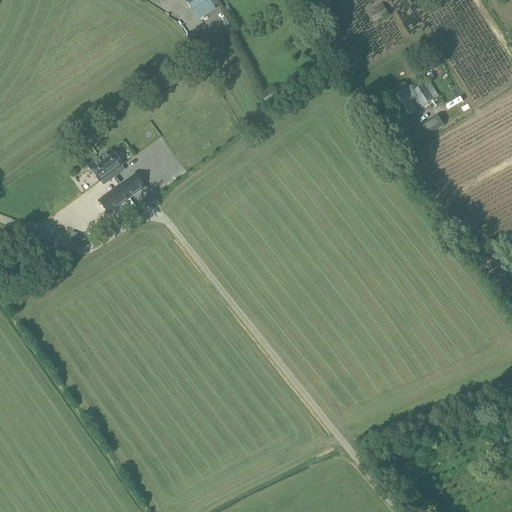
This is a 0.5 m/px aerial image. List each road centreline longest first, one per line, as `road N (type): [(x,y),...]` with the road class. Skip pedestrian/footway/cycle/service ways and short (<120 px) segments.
road 1 (unclassified): [(401,511),(163,215),(138,211),(84,244),(0,215)]
road 2 (track): [(306,0),(414,165)]
